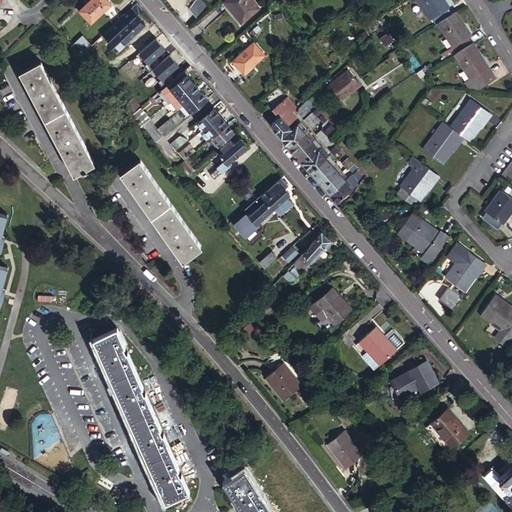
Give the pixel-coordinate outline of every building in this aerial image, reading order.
[(108,0),(89,0),(80,9),(91,21),(111,3),(108,0)] [(193,0),(188,7),(196,17),(210,5),(203,0),(193,0)] [(253,0),(223,0),(242,22),(259,7),(253,0)] [(433,17),(436,23),(438,22),(452,13),(448,7),(449,7),(444,0),(420,0),(432,18),(433,17)] [(143,8),(137,1),(104,32),(110,38),(108,40),(117,49),(145,23),(137,14),(143,8)] [(448,49),(451,55),(455,53),(472,42),(468,36),(470,35),(455,11),(452,13),(438,22),(453,46),(448,49)] [(375,22),(380,29),(387,24),(381,17),(375,22)] [(81,36),(71,45),(79,55),(90,45),(81,36)] [(265,54),(253,41),(232,59),(244,73),(265,54)] [(488,66),(473,42),(472,42),(455,53),(470,77),(471,77),(475,82),(491,73),(487,67),(488,66)] [(402,49),(398,52),(402,58),(406,55),(402,49)] [(95,163),(42,60),(21,70),(74,173),(95,163)] [(193,81),(184,69),(161,89),(171,100),(193,81)] [(358,84),(347,70),(329,85),(341,99),(358,84)] [(385,92),(391,88),(383,77),(371,85),(378,96),(384,93),(385,92)] [(200,89),(193,81),(171,100),(168,102),(166,103),(173,112),(181,106),(200,89)] [(171,100),(161,89),(159,91),(168,102),(171,100)] [(207,98),(200,89),(181,106),(188,114),(207,98)] [(279,116),(270,124),(282,137),(292,127),(288,123),(294,117),(295,114),(292,110),(295,108),(296,106),(296,104),(288,95),(272,108),(279,116)] [(128,100),(136,110),(141,105),(133,96),(128,100)] [(428,107),(432,102),(425,96),(421,102),(428,107)] [(298,111),(303,117),(311,111),(316,107),(308,98),(299,107),(298,111)] [(463,134),(469,139),(486,118),(481,114),(485,108),(472,99),(451,126),(458,130),(463,134)] [(125,106),(132,114),(136,110),(128,100),(127,102),(128,104),(125,106)] [(351,118),(340,103),(335,107),(346,122),(351,118)] [(136,110),(132,114),(141,125),(151,117),(141,105),(136,110)] [(221,114),(214,105),(197,120),(204,128),(221,114)] [(481,114),(486,118),(490,112),(485,108),(481,114)] [(311,111),(303,117),(311,126),(317,121),(318,119),(311,111)] [(228,122),(221,114),(204,128),(211,136),(228,122)] [(158,127),(164,135),(176,124),(170,117),(158,127)] [(299,121),(297,123),(304,131),(307,129),(299,121)] [(451,126),(445,121),(424,149),(442,162),(458,140),(453,136),(458,130),(451,126)] [(235,130),(228,122),(211,136),(218,144),(235,130)] [(292,127),(282,137),(288,144),(304,131),(297,123),(292,127)] [(317,132),(321,138),(326,134),(321,128),(317,132)] [(304,131),(288,144),(296,153),(313,137),(307,129),(304,131)] [(458,140),(463,134),(458,130),(453,136),(458,140)] [(331,140),(326,134),(321,138),(327,144),(331,140)] [(179,135),(171,142),(176,147),(186,138),(185,136),(179,135)] [(235,141),(231,137),(222,145),(225,149),(221,153),(225,159),(218,165),(223,171),(231,164),(229,161),(248,145),(240,136),(235,141)] [(313,137),(296,153),(303,161),(318,148),(320,145),(313,137)] [(179,151),(185,158),(189,155),(195,150),(189,143),(179,151)] [(337,151),(339,149),(335,144),(329,148),(334,154),(337,151)] [(325,156),(327,154),(320,145),(318,148),(325,156)] [(318,148),(303,161),(310,169),(325,156),(318,148)] [(316,176),(334,162),(327,154),(325,156),(310,169),(316,176)] [(185,158),(176,165),(185,175),(196,167),(191,162),(193,159),(189,155),(185,158)] [(434,170),(414,155),(409,162),(416,166),(402,185),(404,186),(416,195),(420,198),(434,179),(430,175),(434,170)] [(347,168),(348,167),(353,162),(348,156),(341,162),(347,168)] [(142,157),(121,171),(183,260),(204,246),(142,157)] [(316,176),(323,184),(341,169),(334,162),(316,176)] [(353,162),(348,167),(352,171),(357,167),(353,162)] [(323,184),(331,193),(348,177),(341,169),(323,184)] [(359,181),(363,177),(357,170),(352,174),(359,181)] [(434,179),(439,173),(434,170),(430,175),(434,179)] [(331,193),(338,201),(359,181),(352,174),(348,177),(331,193)] [(289,184),(281,175),(277,179),(285,188),(289,184)] [(285,188),(277,179),(261,194),(273,207),(289,193),(285,188)] [(416,195),(404,186),(400,192),(412,201),(416,195)] [(502,222),(511,209),(511,196),(502,189),(482,215),(497,227),(501,221),(502,222)] [(273,207),(261,194),(245,207),(248,210),(235,222),(247,235),(259,223),(257,221),(273,207)] [(122,231),(123,231),(133,224),(122,207),(111,215),(122,231)] [(397,231),(406,237),(419,218),(411,212),(397,231)] [(0,217),(0,259),(9,219),(0,217)] [(428,246),(434,250),(444,236),(438,232),(419,218),(406,237),(425,251),(428,246)] [(133,224),(123,231),(135,247),(136,246),(146,239),(135,222),(133,224)] [(439,231),(438,232),(444,236),(434,250),(428,246),(425,251),(421,256),(429,262),(447,237),(439,231)] [(331,241),(322,232),(297,260),(307,268),(331,241)] [(146,239),(136,246),(148,262),(159,255),(148,238),(146,239)] [(458,259),(467,248),(457,241),(449,252),(458,259)] [(298,251),(293,245),(283,254),(288,259),(298,251)] [(467,248),(458,259),(446,275),(464,289),(485,261),(467,248)] [(277,255),(272,249),(260,259),(265,264),(277,255)] [(288,259),(283,254),(279,258),(283,264),(288,259)] [(449,285),(439,298),(453,309),(463,296),(449,285)] [(333,286),(311,307),(322,319),(328,314),(336,322),(352,307),(333,286)] [(510,326),(511,327),(511,307),(495,295),(482,312),(506,330),(510,326)] [(503,345),(511,333),(511,327),(510,326),(506,330),(482,312),(479,316),(498,330),(493,337),(503,345)] [(376,326),(356,343),(361,349),(360,350),(375,368),(396,349),(376,326)] [(141,378),(119,328),(96,339),(169,504),(192,494),(186,480),(141,378)] [(392,381),(400,397),(415,390),(419,388),(421,391),(438,383),(427,361),(410,369),(411,372),(392,381)] [(285,366),(269,380),(289,402),(305,388),(285,366)] [(415,390),(400,397),(403,403),(417,396),(415,390)] [(202,400),(189,405),(206,443),(218,438),(202,400)] [(450,409),(434,422),(454,446),(470,432),(450,409)] [(331,443),(350,468),(368,455),(349,430),(331,443)] [(493,466),(482,476),(505,501),(511,495),(508,491),(511,487),(511,471),(504,479),(493,466)] [(273,511),(249,472),(227,485),(243,511),(273,511)]
